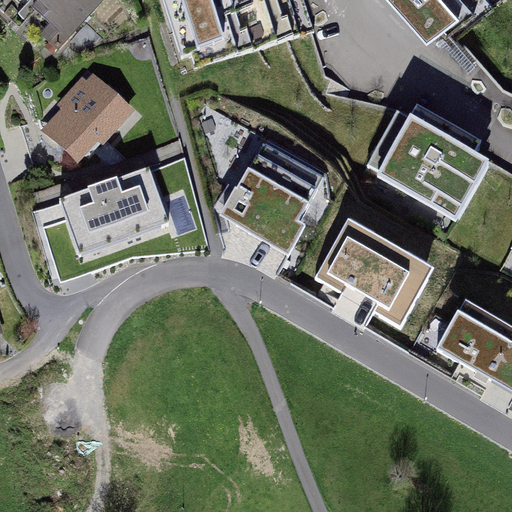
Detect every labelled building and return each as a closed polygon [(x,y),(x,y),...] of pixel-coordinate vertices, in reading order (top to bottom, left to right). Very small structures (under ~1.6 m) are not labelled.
[(99,0),(34,0),(34,1),(27,8),(48,26),(43,32),(59,46),(99,0)] [(162,0),(181,59),(191,56),(195,70),(314,32),(303,0),(162,0)] [(452,41),(498,0),(391,0),(427,40),(441,27),(452,41)] [(43,129),(80,163),(100,142),(103,145),(132,113),(92,76),(43,129)] [(409,124),(376,180),(455,226),(488,170),(409,124)] [(247,156),(219,204),(280,239),(308,192),(247,156)] [(149,172),(59,203),(78,259),(168,228),(149,172)] [(399,329),(431,274),(347,224),(314,279),(399,329)] [(511,395),(511,348),(457,316),(436,351),(511,395)]
